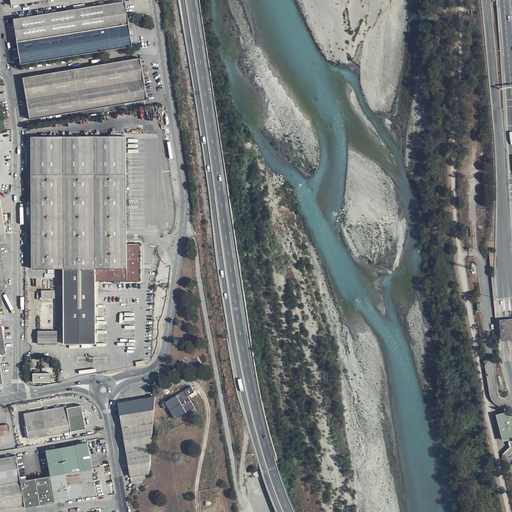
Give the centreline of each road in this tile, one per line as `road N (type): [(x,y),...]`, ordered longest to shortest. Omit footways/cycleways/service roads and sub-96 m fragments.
road 1 (trunk): [(288,511),(247,377),(190,0)]
road 2 (trunk): [(182,0),(238,371),(279,511)]
road 3 (track): [(507,511),(455,211),(460,0)]
road 4 (unclassified): [(155,0),(183,222),(161,360),(110,386)]
road 5 (motorway): [(486,0),(511,337)]
road 6 (track): [(174,372),(199,387),(210,409),(199,511)]
